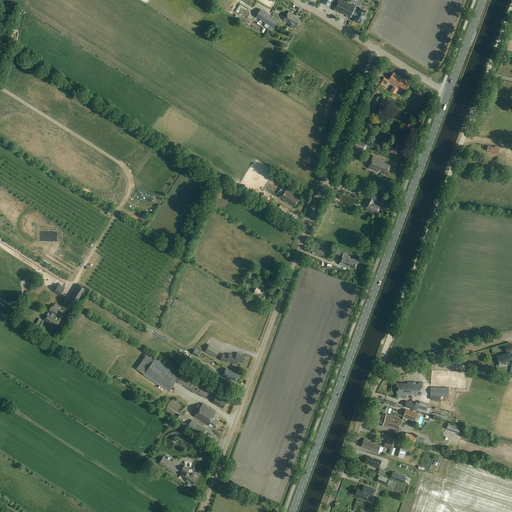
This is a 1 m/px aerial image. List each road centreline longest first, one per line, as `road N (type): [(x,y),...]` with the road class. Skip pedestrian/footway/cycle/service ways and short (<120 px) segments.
road 1 (unclassified): [(201,511),(374,49)]
road 2 (primary): [(292,511),(447,94)]
road 3 (unclassified): [(382,373),(511,8)]
road 4 (unclassified): [(326,511),(382,373)]
road 5 (unclassified): [(382,373),(511,335)]
